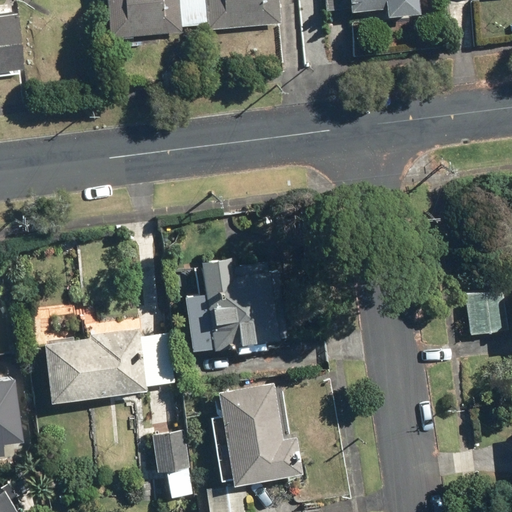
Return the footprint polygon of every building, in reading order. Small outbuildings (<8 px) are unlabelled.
[(180,0),(108,0),(112,35),(183,29),(180,0)] [(278,0),(206,0),(209,28),(280,21),(278,0)] [(352,0),(354,8),(390,5),(390,12),(422,10),(420,0),(352,0)] [(12,12),(0,13),(0,69),(19,67),(12,12)] [(234,252),(203,257),(216,346),(292,335),(281,266),(270,268),(268,258),(235,263),(234,252)] [(459,292),(464,331),(504,327),(499,287),(459,292)] [(90,335),(42,340),(49,399),(147,387),(146,382),(172,379),(167,331),(138,335),(137,325),(89,330),(90,335)] [(11,374),(0,375),(0,424),(18,422),(11,374)] [(276,379),(221,388),(236,481),(305,470),(299,434),(285,436),(276,379)] [(183,428),(149,432),(154,469),(163,468),(167,495),(191,491),(183,428)] [(247,511),(244,481),(204,486),(207,511),(247,511)] [(0,511),(16,511),(0,484),(0,511)]
